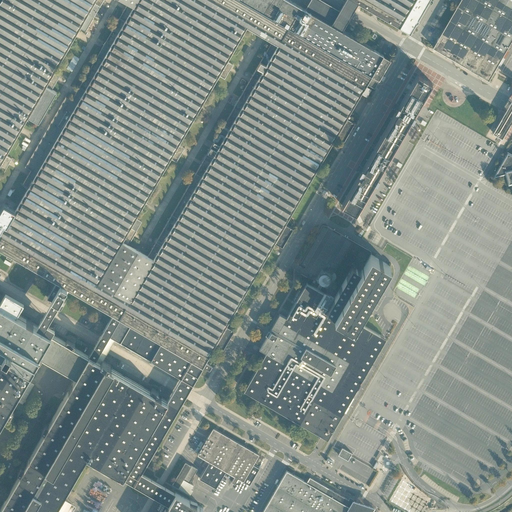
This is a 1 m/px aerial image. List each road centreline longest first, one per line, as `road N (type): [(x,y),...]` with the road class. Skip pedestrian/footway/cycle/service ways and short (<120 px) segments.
road 1 (unclassified): [(316,467),(401,317),(387,295),(394,261),(313,215)]
road 2 (unclassified): [(0,283),(204,402)]
road 3 (unclassified): [(313,215),(204,402)]
road 4 (unclassified): [(411,48),(313,215)]
road 5 (unclassified): [(204,402),(316,467)]
road 6 (unclassified): [(204,402),(144,511)]
